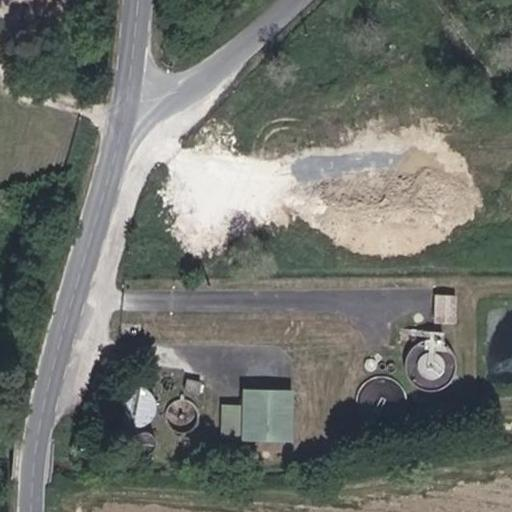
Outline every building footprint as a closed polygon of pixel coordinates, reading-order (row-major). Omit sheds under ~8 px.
[(458,327),(460,299),(443,298),(441,325),(458,327)] [(462,365),(461,357),(457,350),(451,344),(444,341),(436,340),(428,341),(421,345),(415,351),(412,358),(411,366),(412,374),(416,381),(422,386),(429,390),(437,391),(445,390),(452,386),(457,380),(461,373),(462,365)] [(190,392),(194,381),(180,377),(177,388),(190,392)] [(156,408),(158,397),(154,388),(146,381),(135,380),(126,383),(119,392),(118,402),(121,412),(130,418),(140,420),(150,416),(156,408)] [(416,405),(415,397),(411,390),(405,384),(398,381),(390,380),(382,381),(375,385),(370,390),(366,398),(365,406),(366,413),(370,421),(376,426),(383,430),(391,431),(399,430),(406,426),(412,420),(415,413),(416,405)] [(291,434),(294,389),(246,385),(245,401),(243,430),(291,434)] [(243,430),(245,401),(224,400),(222,429),(243,430)] [(191,401),(179,406),(173,417),(177,429),(189,435),(201,430),(206,419),(202,407),(191,401)] [(157,442),(156,437),(152,432),(147,430),(141,431),(136,434),(134,440),(135,445),(139,450),(144,452),(150,451),(154,448),(157,442)]
